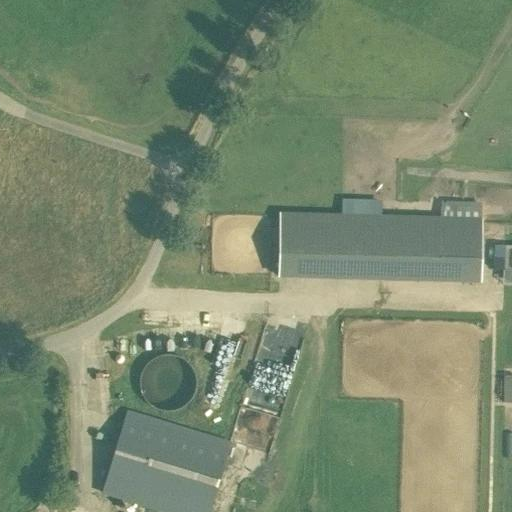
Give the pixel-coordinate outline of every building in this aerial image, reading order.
[(277,266),(479,273),(481,212),(279,205),(277,266)] [(511,247),(504,247),(503,269),(511,269),(511,247)] [(273,350),(267,348),(255,390),(281,398),(298,340),(277,334),(273,350)] [(167,413),(171,413),(175,412),(179,410),(183,408),(186,405),(189,402),(191,398),(193,394),(194,390),(194,387),(194,383),(194,379),(193,375),(191,371),(189,367),(186,364),(183,361),(179,359),(176,357),(172,356),(168,356),(165,356),(162,356),(159,356),(156,357),(152,359),(149,361),(145,364),(142,368),(140,371),(139,374),(138,377),(137,380),(137,384),(137,387),(138,391),(139,394),(140,397),(142,401),(145,404),(148,407),(152,409),(155,411),(158,412),(161,413),(163,413),(167,413)] [(252,409),(244,420),(255,428),(263,416),(252,409)] [(165,511),(208,511),(229,444),(126,412),(101,493),(165,511)] [(235,502),(238,476),(224,475),(222,501),(235,502)]
